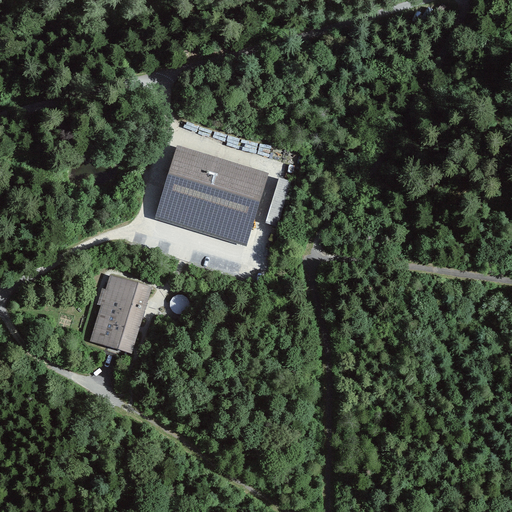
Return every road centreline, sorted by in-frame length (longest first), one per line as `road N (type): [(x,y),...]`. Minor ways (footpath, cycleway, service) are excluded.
road 1 (track): [(449,0),(0,118)]
road 2 (track): [(292,511),(23,346),(0,305)]
road 3 (track): [(472,0),(312,258)]
road 4 (track): [(0,288),(140,222),(170,131),(159,82)]
road 5 (track): [(312,258),(328,350),(325,511)]
road 6 (track): [(312,258),(494,281)]
